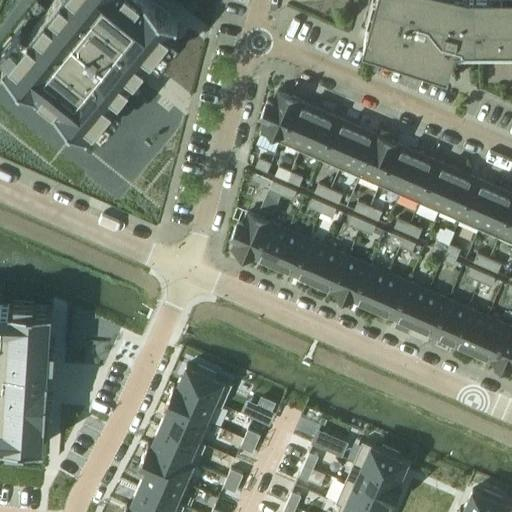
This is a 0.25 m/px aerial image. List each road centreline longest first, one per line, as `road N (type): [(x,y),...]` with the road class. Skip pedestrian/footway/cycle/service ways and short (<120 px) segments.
road 1 (residential): [(184,270),(511,412)]
road 2 (residential): [(252,42),(511,151)]
road 3 (residential): [(184,270),(74,511)]
road 4 (residential): [(184,270),(252,42)]
road 5 (residential): [(0,189),(184,270)]
